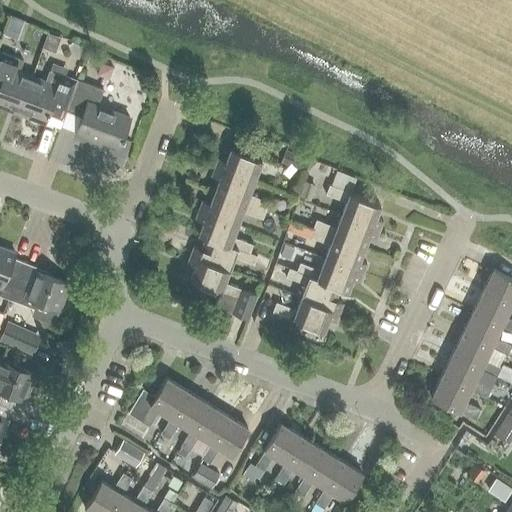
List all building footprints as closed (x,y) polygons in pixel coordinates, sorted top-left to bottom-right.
[(59,54),(67,35),(53,30),(46,48),(59,54)] [(32,77),(19,72),(23,61),(0,52),(0,105),(18,113),(32,77)] [(114,67),(101,63),(97,75),(109,80),(114,67)] [(45,82),(32,77),(18,113),(45,122),(50,107),(64,112),(76,80),(49,70),(45,82)] [(96,137),(119,146),(129,118),(97,106),(103,89),(78,80),(66,110),(81,116),(75,134),(94,141),(96,137)] [(218,158),(215,167),(253,182),(258,168),(278,176),(282,166),(260,158),(260,159),(231,148),(226,161),(218,158)] [(311,159),(286,150),(281,163),(306,173),(311,159)] [(248,194),(253,182),(215,167),(211,176),(219,179),(215,190),(265,210),(269,201),(248,194)] [(305,180),(299,196),(311,200),(316,184),(305,180)] [(346,202),(341,215),(379,229),(382,220),(375,217),(380,205),(350,193),(329,185),(325,194),(346,202)] [(202,201),(198,211),(236,226),(242,211),(262,219),(265,210),(215,190),(210,203),(202,201)] [(198,234),(206,237),(249,253),(253,244),(232,237),(236,226),(198,211),(195,219),(203,221),(198,234)] [(336,227),(316,220),(312,228),(364,246),(368,235),(375,238),(379,229),(341,215),(336,227)] [(359,260),(364,246),(312,228),(309,237),(330,245),(325,257),(363,271),(366,263),(359,260)] [(257,255),(249,253),(206,237),(201,249),(194,246),(190,257),(227,272),(233,257),(254,264),(257,255)] [(284,245),(280,256),(289,259),(293,248),(284,245)] [(0,295),(10,299),(24,262),(12,258),(15,252),(0,246),(0,295)] [(227,272),(190,257),(187,264),(194,267),(189,280),(219,291),(221,292),(216,307),(247,319),(256,294),(223,282),(227,272)] [(359,281),(363,271),(325,257),(320,270),(299,262),(296,270),(339,288),(347,291),(352,278),(359,281)] [(36,267),(24,262),(10,299),(35,309),(38,302),(59,310),(69,284),(35,271),(36,267)] [(335,300),(339,288),(296,270),(296,271),(289,268),(285,277),(306,284),(301,298),(339,312),(342,302),(335,300)] [(511,278),(493,269),(482,291),(511,305),(511,278)] [(501,326),(511,331),(511,320),(505,317),(511,305),(482,291),(472,312),(501,326)] [(294,320),(294,319),(323,330),(328,318),(335,321),(339,312),(301,298),(296,310),(276,302),(272,311),(294,320)] [(495,338),(501,326),(472,312),(461,334),(490,347),(507,355),(511,346),(495,338)] [(0,337),(0,340),(32,354),(40,336),(6,322),(0,337)] [(461,334),(451,354),(480,368),(496,376),(501,367),(485,359),(490,347),(461,334)] [(474,380),(480,368),(451,354),(441,376),(470,390),(486,397),(490,388),(474,380)] [(0,403),(14,409),(19,398),(24,400),(35,374),(0,360),(0,359),(0,403)] [(501,367),(496,376),(511,384),(511,383),(511,368),(502,364),(501,367)] [(476,419),(480,410),(464,402),(470,390),(441,376),(431,397),(459,411),(460,411),(476,419)] [(158,411),(170,418),(185,390),(166,378),(154,396),(142,389),(128,413),(149,426),(158,411)] [(185,390),(170,418),(160,433),(169,438),(178,423),(190,430),(206,402),(185,390)] [(227,415),(206,402),(190,430),(180,445),(189,451),(198,435),(210,442),(227,415)] [(9,421),(14,409),(0,403),(0,431),(5,420),(9,421)] [(511,416),(507,413),(494,434),(508,444),(511,437),(511,416)] [(247,428),(227,415),(210,442),(200,458),(209,463),(219,448),(230,455),(247,428)] [(300,435),(281,423),(264,450),(255,466),(263,471),(273,456),(284,463),(300,435)] [(293,468),(304,475),(321,448),(300,435),(284,463),(275,478),(283,483),(293,468)] [(144,453),(122,440),(114,454),(136,467),(144,453)] [(295,491),(303,496),(313,481),(324,488),(342,461),(321,448),(304,475),(295,491)] [(324,488),(310,511),(309,511),(321,511),(333,493),(345,500),(362,473),(342,461),(324,488)] [(157,462),(150,475),(158,480),(166,468),(157,462)] [(219,474),(200,463),(192,477),(211,488),(219,474)] [(478,484),(486,472),(474,464),(466,476),(467,476),(478,484)] [(131,478),(122,473),(113,488),(101,481),(84,508),(90,511),(110,511),(121,493),(131,478)] [(110,511),(138,511),(142,506),(152,491),(143,485),(133,501),(121,493),(110,511)] [(231,511),(237,503),(225,495),(214,511),(231,511)] [(154,511),(151,511),(142,506),(138,511),(166,511),(172,503),(163,498),(154,511)]
